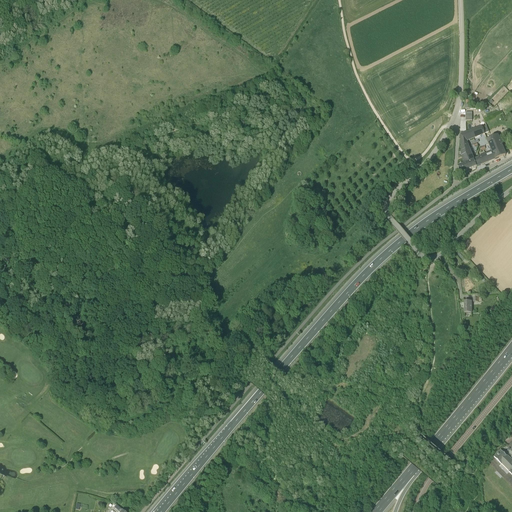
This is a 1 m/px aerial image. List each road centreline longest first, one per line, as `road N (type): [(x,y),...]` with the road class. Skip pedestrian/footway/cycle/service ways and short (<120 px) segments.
road 1 (motorway): [(511,168),(423,222),(370,267),(160,511)]
road 2 (tertiary): [(414,511),(425,484),(511,380)]
road 3 (unclassified): [(415,249),(385,204),(451,121)]
road 4 (motorway): [(410,472),(511,348)]
road 5 (track): [(378,118),(346,48),(338,0)]
road 6 (unclassified): [(451,121),(458,0)]
